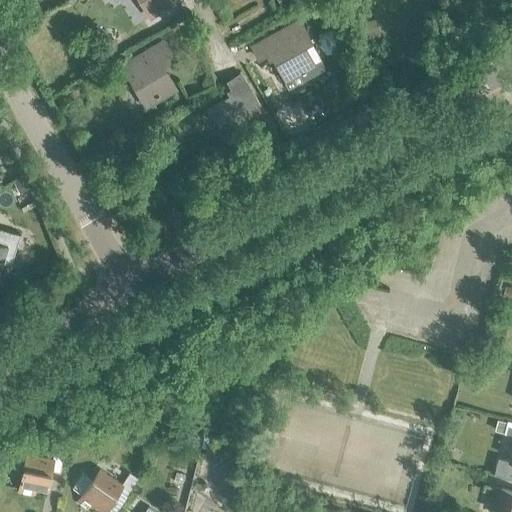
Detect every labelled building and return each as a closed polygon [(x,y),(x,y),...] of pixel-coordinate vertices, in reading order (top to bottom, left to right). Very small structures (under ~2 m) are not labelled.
[(140,0),(148,14),(171,0),(140,0)] [(283,78),(311,62),(290,23),(251,45),(257,56),(268,50),(283,78)] [(122,63),(144,102),(172,86),(156,59),(167,53),(160,41),(122,63)] [(206,108),(223,136),(261,113),(238,74),(226,81),(233,92),(206,108)] [(0,262),(1,261),(10,264),(19,234),(0,227),(0,262)] [(498,456),(493,473),(511,478),(511,420),(507,419),(504,431),(511,433),(511,443),(508,459),(498,456)] [(35,488),(46,490),(53,458),(26,452),(18,492),(34,496),(35,488)] [(129,472),(121,483),(100,468),(76,502),(90,511),(94,505),(103,511),(120,486),(127,491),(136,477),(129,472)] [(493,511),(511,511),(511,491),(500,488),(493,511)]
